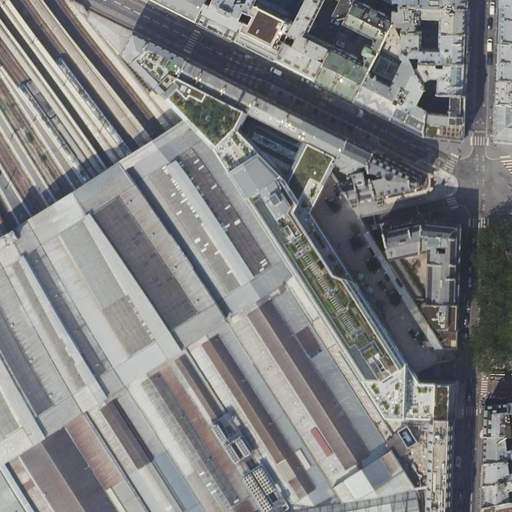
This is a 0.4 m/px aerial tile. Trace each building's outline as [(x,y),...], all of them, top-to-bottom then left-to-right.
[(156,0),(170,7),(196,20),(205,0),(156,0)] [(205,0),(196,20),(214,29),(236,40),(255,0),(205,0)] [(275,60),(305,0),(255,0),(236,40),(254,49),(258,51),(275,60)] [(305,0),(275,60),(294,69),(315,80),(332,45),(308,33),(324,0),(305,0)] [(370,45),(367,44),(366,44),(365,45),(363,50),(362,51),(362,52),(363,53),(366,54),(362,60),(332,45),(315,80),(333,89),(354,99),(393,24),(393,18),(369,6),(372,0),(354,0),(343,23),(374,38),(370,45)] [(339,0),(332,16),(332,18),(343,23),(354,0),(339,0)] [(511,0),(499,0),(499,11),(511,11),(511,0)] [(469,17),(469,8),(399,6),(399,10),(393,10),(393,18),(393,24),(396,31),(419,31),(420,22),(421,21),(427,21),(427,32),(440,32),(468,33),(469,17)] [(122,53),(133,30),(92,9),(87,19),(122,53)] [(511,11),(499,11),(498,28),(498,47),(511,47),(511,11)] [(411,60),(396,31),(393,24),(354,99),(371,108),(390,118),(416,69),(411,60)] [(147,37),(133,30),(122,53),(161,92),(178,76),(187,58),(147,37)] [(423,31),(419,31),(396,31),(411,60),(467,63),(467,49),(468,33),(440,32),(440,48),(422,48),(423,31)] [(511,47),(498,47),(497,66),(496,85),(511,85),(511,47)] [(187,58),(178,76),(273,123),(273,124),(274,124),(275,124),(276,125),(285,130),(305,139),(313,121),(297,113),(288,109),(279,104),(275,102),(229,79),(187,58)] [(466,81),(467,63),(411,60),(416,69),(423,82),(431,77),(439,77),(439,84),(433,84),(433,93),(446,93),(452,94),(466,94),(466,81)] [(425,87),(423,82),(416,69),(390,118),(405,125),(424,135),(427,111),(429,94),(428,93),(426,89),(421,105),(420,101),(418,100),(425,87)] [(178,76),(161,92),(0,213),(0,511),(451,511),(452,506),(451,506),(455,416),(455,397),(456,385),(448,385),(437,384),(426,384),(418,383),(418,380),(404,379),(306,220),(332,170),(338,156),(305,139),(285,130),(276,125),(275,124),(274,124),(273,124),(273,123),(178,76)] [(511,85),(496,85),(496,96),(495,108),(511,108),(511,85)] [(452,94),(451,103),(446,103),(446,93),(433,93),(428,93),(429,94),(427,111),(424,135),(443,137),(464,139),(465,114),(466,94),(452,94)] [(511,108),(495,108),(495,123),(494,142),(511,143),(511,108)] [(331,130),(313,121),(305,139),(338,156),(347,138),(331,130)] [(338,156),(332,170),(346,193),(352,202),(353,202),(354,203),(360,202),(375,198),(371,179),(369,171),(367,163),(373,151),(360,145),(347,138),(338,156)] [(393,161),(373,151),(367,163),(369,171),(384,174),(383,174),(383,175),(383,176),(371,179),(375,198),(393,194),(421,188),(422,176),(393,161)] [(372,230),(370,228),(368,230),(382,253),(383,252),(419,307),(426,301),(459,302),(459,287),(460,252),(460,246),(461,223),(423,218),(406,222),(372,230)] [(458,333),(459,302),(426,301),(419,307),(444,348),(457,349),(458,333)] [(507,407),(506,407),(497,408),(488,409),(485,409),(484,425),(484,439),(511,439),(507,407)] [(511,438),(511,439),(484,439),(483,453),(483,467),(511,463),(511,438)] [(511,463),(483,467),(482,476),(482,490),(511,484),(511,463)] [(511,484),(482,490),(482,498),(481,511),(511,504),(511,484)]
